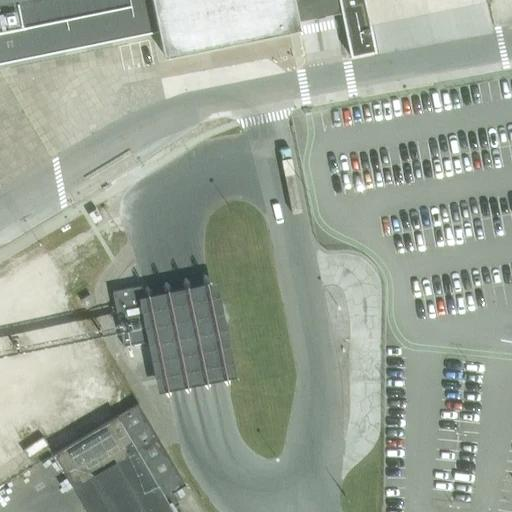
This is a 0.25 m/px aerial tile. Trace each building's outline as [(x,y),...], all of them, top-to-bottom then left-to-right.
[(0,0),(0,61),(15,58),(158,29),(163,54),(298,26),(297,20),(293,0),(337,0),(340,11),(343,25),(349,56),(375,51),(364,0),(0,0)] [(293,0),(297,20),(340,11),(337,0),(293,0)] [(134,295),(155,392),(174,387),(194,383),(214,379),(233,375),(213,278),(193,282),(173,287),(154,291),(134,295)] [(120,332),(123,346),(152,340),(141,285),(112,291),(118,324),(120,332)] [(90,294),(81,299),(86,308),(95,303),(90,294)] [(90,511),(173,511),(170,507),(164,496),(173,491),(186,483),(175,466),(137,402),(53,450),(90,511)]
